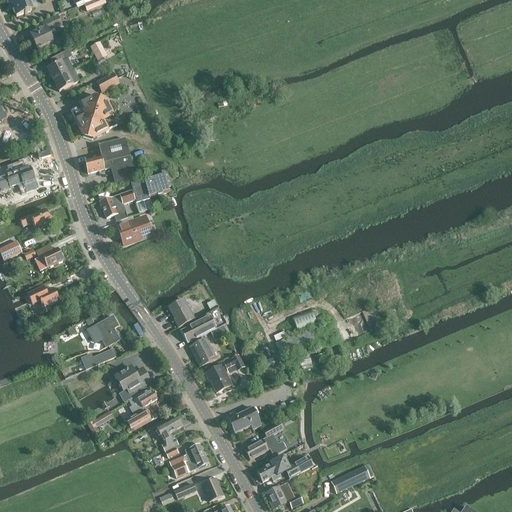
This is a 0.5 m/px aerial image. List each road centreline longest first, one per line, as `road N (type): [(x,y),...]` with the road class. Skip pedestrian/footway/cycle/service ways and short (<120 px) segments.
road 1 (tertiary): [(259,511),(94,238),(53,121),(0,29)]
road 2 (track): [(167,350),(117,362),(0,414)]
